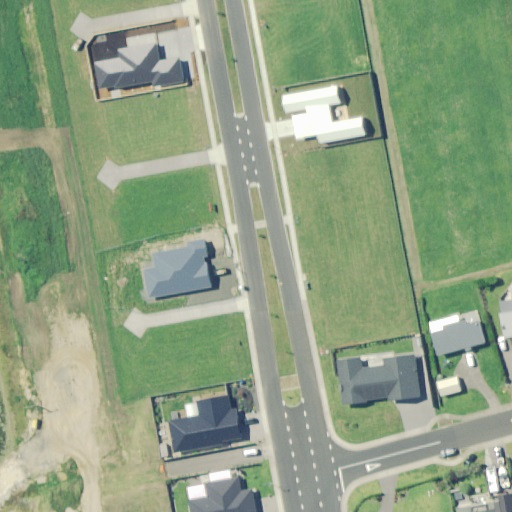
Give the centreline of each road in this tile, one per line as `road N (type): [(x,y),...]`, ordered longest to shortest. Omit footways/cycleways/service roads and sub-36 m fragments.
road 1 (residential): [(253,308),(198,0)]
road 2 (residential): [(236,0),(290,302)]
road 3 (residential): [(511,421),(319,473)]
road 4 (residential): [(288,481),(253,308)]
road 5 (residential): [(290,302),(319,473)]
